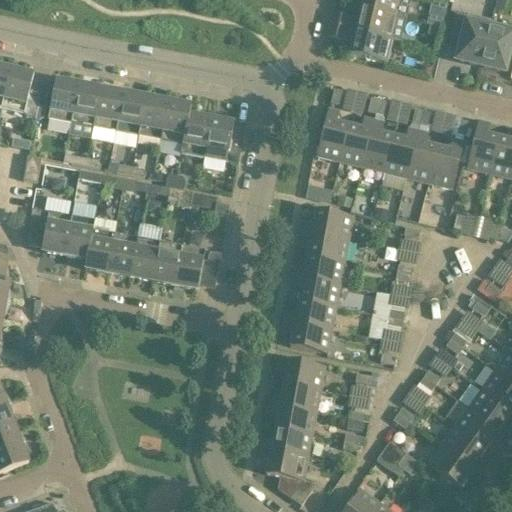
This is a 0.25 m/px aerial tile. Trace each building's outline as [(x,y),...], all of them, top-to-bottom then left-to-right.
[(397,19),(401,0),(361,0),(363,1),(360,10),(397,19)] [(502,12),(504,3),(496,1),(494,10),(502,12)] [(431,3),(428,14),(444,18),(447,6),(431,3)] [(391,42),(397,19),(360,10),(358,19),(355,21),(333,15),(330,27),(391,42)] [(489,29),(464,23),(466,17),(454,14),(449,37),(460,40),(455,63),(480,69),(489,29)] [(385,66),(391,42),(330,27),(327,39),(349,44),(351,48),(349,57),(385,66)] [(511,34),(489,29),(480,69),(504,75),(510,52),(511,52),(511,34)] [(427,67),(421,70),(420,76),(430,78),(432,69),(427,67)] [(0,109),(1,110),(10,71),(0,68),(0,109)] [(34,123),(37,109),(37,108),(42,86),(31,84),(33,76),(10,71),(1,110),(24,116),(26,121),(34,123)] [(70,126),(78,86),(55,82),(47,121),(70,126)] [(78,86),(70,126),(93,130),(100,90),(78,86)] [(123,95),(100,90),(93,130),(115,134),(123,95)] [(343,92),(341,111),(361,114),(364,94),(343,92)] [(337,110),(341,95),(333,93),(329,108),(337,110)] [(135,152),(137,138),(145,99),(123,95),(115,134),(112,148),(135,152)] [(145,99),(137,138),(160,143),(167,103),(145,99)] [(366,116),(374,118),(378,104),(370,102),(366,116)] [(190,107),(167,103),(160,143),(182,147),(190,107)] [(385,106),(378,104),(374,118),(381,120),(385,106)] [(203,160),(210,121),(189,116),(190,107),(182,147),(180,156),(203,160)] [(37,109),(34,123),(39,124),(43,122),(43,120),(45,111),(37,109)] [(316,159),(339,165),(348,128),(336,125),(338,114),(328,112),(316,159)] [(410,127),(418,129),(422,115),(414,113),(410,127)] [(429,117),(422,115),(418,129),(425,131),(429,117)] [(361,131),(348,128),(339,165),(362,170),(373,123),(363,120),(361,131)] [(233,125),(210,121),(203,160),(230,165),(232,169),(237,170),(244,133),(232,131),(233,125)] [(383,125),(373,123),(362,170),(384,176),(393,139),(380,136),(383,125)] [(466,126),(458,124),(454,138),(463,140),(466,126)] [(466,171),(490,177),(499,140),(486,137),(489,126),(478,124),(466,171)] [(405,142),(393,139),(384,176),(406,181),(417,134),(408,131),(405,142)] [(427,136),(417,134),(406,181),(428,187),(437,150),(424,147),(427,136)] [(511,138),(511,143),(499,140),(490,177),(511,182),(511,181),(511,138)] [(30,144),(11,141),(10,149),(28,153),(30,144)] [(449,153),(437,150),(428,187),(451,192),(463,145),(452,142),(449,153)] [(85,170),(87,161),(76,159),(64,157),(62,165),(71,167),(85,170)] [(36,186),(41,161),(27,159),(22,183),(36,186)] [(87,161),(85,170),(99,172),(100,167),(98,163),(87,161)] [(130,178),(131,170),(120,168),(117,170),(116,175),(130,178)] [(131,170),(130,178),(144,181),(145,176),(142,172),(131,170)] [(77,182),(89,184),(100,186),(102,178),(79,174),(77,182)] [(174,192),(176,178),(170,177),(167,180),(165,190),(169,191),(174,192)] [(102,178),(100,186),(111,188),(115,186),(116,181),(102,178)] [(176,178),(174,192),(182,193),(183,191),(184,183),(182,180),(176,178)] [(145,195),(146,187),(133,184),(132,189),(134,193),(145,195)] [(146,187),(145,195),(156,197),(160,195),(161,189),(146,187)] [(305,199),(317,202),(319,191),(308,188),(305,199)] [(183,191),(182,193),(174,192),(169,191),(167,201),(166,206),(176,208),(176,210),(188,212),(189,208),(191,195),(191,193),(183,191)] [(189,208),(198,210),(202,207),(204,198),(191,195),(189,208)] [(348,210),(350,201),(338,198),(336,207),(348,210)] [(64,216),(67,204),(45,199),(43,211),(64,216)] [(225,233),(229,209),(215,206),(210,230),(225,233)] [(64,258),(71,219),(32,211),(26,241),(28,246),(42,248),(41,254),(64,258)] [(386,224),(388,214),(375,211),(373,221),(386,224)] [(300,234),(348,243),(353,220),(315,213),(313,226),(302,224),(300,234)] [(474,241),(479,222),(464,218),(463,220),(455,219),(452,233),(460,235),(459,237),(474,241)] [(71,219),(64,258),(85,262),(84,272),(93,223),(71,219)] [(479,222),(474,241),(488,244),(488,242),(496,244),(500,230),(491,228),(492,225),(479,222)] [(93,223),(84,272),(107,276),(114,236),(92,232),(94,223),(93,223)] [(405,230),(403,239),(418,242),(419,233),(405,230)] [(307,259),(344,266),(348,243),(300,234),(298,244),(309,246),(307,259)] [(114,236),(107,276),(129,280),(136,240),(114,236)] [(136,240),(129,280),(152,284),(159,244),(136,240)] [(395,263),(415,266),(418,244),(398,241),(395,263)] [(159,244),(152,284),(174,288),(181,249),(159,244)] [(174,288),(197,293),(198,287),(214,290),(221,256),(212,254),(208,257),(207,263),(203,263),(205,253),(181,249),(174,288)] [(0,282),(9,284),(9,283),(3,282),(7,261),(0,259),(0,282)] [(292,279),(340,288),(344,266),(307,259),(304,271),(293,269),(292,279)] [(397,269),(396,275),(410,278),(411,272),(397,269)] [(408,287),(410,278),(396,275),(394,285),(408,287)] [(298,303),(336,310),(340,288),(292,279),(290,289),(300,291),(298,303)] [(0,304),(5,305),(9,284),(0,282),(0,304)] [(501,296),(489,287),(484,294),(496,303),(501,296)] [(283,324),(331,333),(336,310),(298,303),(296,316),(285,314),(283,324)] [(487,315),(475,306),(470,313),(482,322),(487,315)] [(388,314),(387,320),(402,323),(403,316),(388,314)] [(400,332),(402,323),(387,320),(386,330),(400,332)] [(327,356),(331,333),(283,324),(281,334),(292,336),(290,349),(327,356)] [(444,338),(447,341),(450,343),(453,338),(451,336),(447,333),(446,335),(444,338)] [(453,338),(450,343),(462,351),(465,346),(453,338)] [(456,359),(462,351),(450,343),(444,351),(456,359)] [(511,358),(507,355),(494,374),(511,386),(511,358)] [(394,361),(380,359),(379,367),(393,369),(394,361)] [(285,374),(283,386),(320,393),(325,370),(276,361),(274,372),(285,374)] [(462,366),(457,363),(453,370),(457,373),(462,366)] [(268,393),(275,395),(279,373),(272,371),(268,393)] [(427,374),(423,380),(435,388),(439,383),(427,374)] [(511,386),(494,374),(481,392),(511,414),(511,413),(511,386)] [(371,375),(370,380),(369,388),(375,390),(377,376),(371,375)] [(368,389),(370,381),(355,378),(354,386),(368,389)] [(430,396),(435,388),(423,380),(418,387),(430,396)] [(268,407),(316,416),(320,393),(283,386),(280,399),(270,397),(268,407)] [(511,430),(504,425),(511,414),(481,392),(467,411),(507,439),(511,432),(511,430)] [(6,406),(0,408),(0,430),(13,425),(6,406)] [(312,438),(316,416),(268,407),(266,417),(277,419),(274,431),(312,438)] [(501,447),(507,439),(467,411),(454,429),(485,451),(493,441),(501,447)] [(409,425),(417,431),(419,427),(412,422),(413,420),(401,412),(397,417),(409,425)] [(361,426),(363,418),(348,415),(347,423),(361,426)] [(392,424),(391,424),(392,425),(403,433),(409,425),(397,417),(392,424)] [(361,426),(347,423),(345,433),(359,436),(361,426)] [(0,452),(20,445),(13,425),(0,430),(0,452)] [(418,432),(417,431),(409,425),(403,433),(402,434),(408,439),(414,438),(418,432)] [(478,462),(485,451),(454,429),(441,448),(481,476),(487,468),(478,462)] [(308,461),(312,438),(274,431),(272,444),(261,442),(259,452),(308,461)] [(344,437),(343,444),(357,447),(359,440),(344,437)] [(356,456),(357,447),(343,444),(341,453),(356,456)] [(20,445),(0,452),(0,476),(28,465),(20,445)] [(397,480),(410,462),(388,446),(375,464),(397,480)] [(475,484),(481,476),(441,448),(427,467),(458,489),(466,478),(475,484)] [(266,477),(279,479),(277,492),(301,509),(313,492),(315,488),(311,485),(303,484),(308,461),(259,452),(258,461),(268,463),(266,477)] [(410,462),(397,480),(402,474),(408,478),(417,467),(410,462)] [(313,482),(311,485),(315,488),(313,492),(317,495),(322,488),(313,482)] [(375,511),(379,506),(360,492),(345,511),(375,511)]
